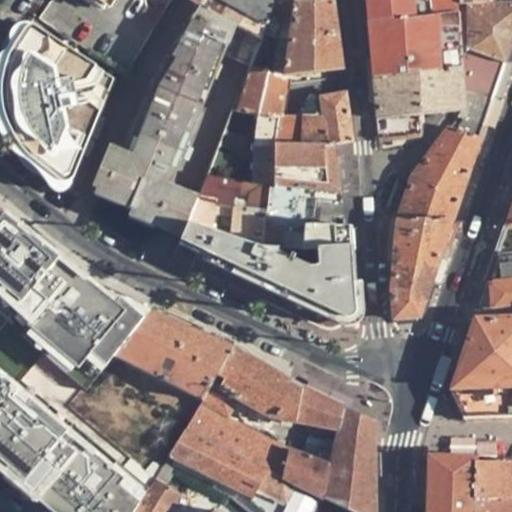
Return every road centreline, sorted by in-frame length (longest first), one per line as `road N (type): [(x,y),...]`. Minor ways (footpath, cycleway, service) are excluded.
road 1 (secondary): [(408,397),(158,286),(0,176)]
road 2 (residential): [(341,0),(377,320),(408,397)]
road 3 (secondary): [(511,126),(439,337),(408,397)]
